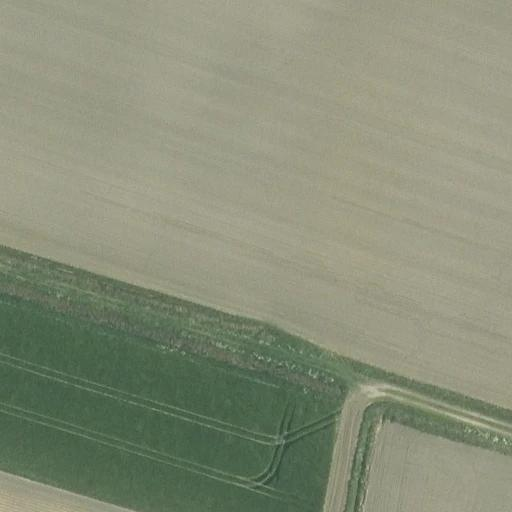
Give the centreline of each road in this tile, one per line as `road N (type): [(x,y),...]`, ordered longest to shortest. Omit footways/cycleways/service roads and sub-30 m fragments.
road 1 (track): [(0,273),(511,434)]
road 2 (track): [(348,511),(366,386)]
